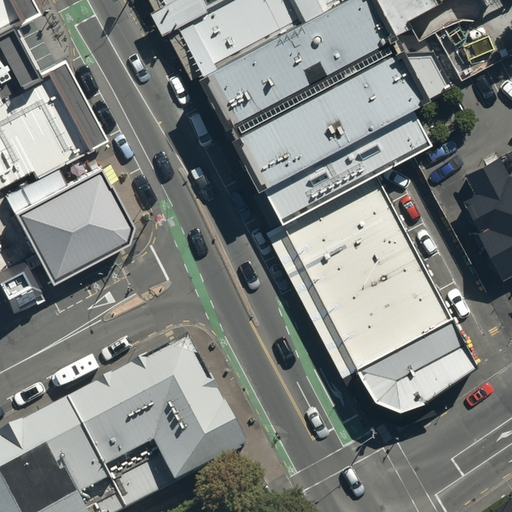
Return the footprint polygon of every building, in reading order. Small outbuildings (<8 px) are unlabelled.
[(0,0),(0,182),(8,179),(33,165),(37,172),(87,146),(47,70),(35,46),(20,17),(11,0),(0,0)] [(161,0),(173,21),(205,80),(355,1),(356,0),(161,0)] [(236,140),(267,197),(418,117),(434,109),(430,102),(453,90),(435,56),(405,55),(402,49),(397,40),(414,30),(411,24),(444,6),(440,0),(356,0),(355,1),(205,80),(236,140)] [(267,197),(284,231),(379,180),(436,151),(418,117),(267,197)] [(511,152),(452,186),(499,271),(511,263),(511,152)] [(133,228),(100,167),(13,212),(53,286),(129,245),(133,228)] [(360,373),(455,323),(379,180),(284,231),(360,373)] [(482,373),(455,323),(360,373),(378,407),(404,418),(426,408),(482,373)] [(191,335),(0,435),(0,511),(137,511),(252,452),(191,335)] [(511,511),(511,496),(488,511),(511,511)]
